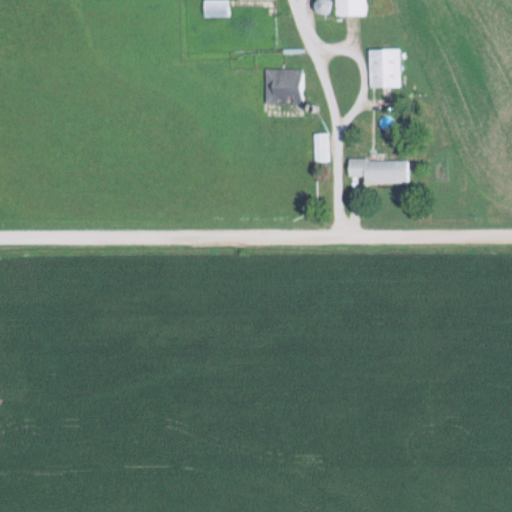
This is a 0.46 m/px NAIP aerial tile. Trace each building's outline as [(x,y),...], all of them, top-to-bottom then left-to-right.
[(202,0),(202,17),(231,17),(230,0),(202,0)] [(317,0),(317,14),(368,14),(367,0),(317,0)] [(371,49),(371,87),(402,87),(402,49),(371,49)] [(264,68),(264,103),(305,103),(305,68),(264,68)] [(314,161),(325,160),(324,133),(314,134),(314,161)] [(368,182),(411,182),(411,159),(349,159),(349,175),(368,175),(368,182)]
